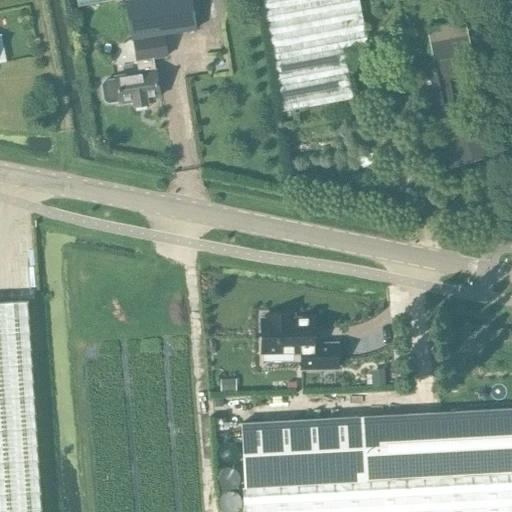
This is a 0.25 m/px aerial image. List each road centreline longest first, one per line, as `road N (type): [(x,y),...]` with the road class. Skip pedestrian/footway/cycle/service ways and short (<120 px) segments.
road 1 (tertiary): [(511,275),(0,173)]
road 2 (track): [(190,211),(210,511)]
road 3 (track): [(64,186),(66,134),(40,0)]
